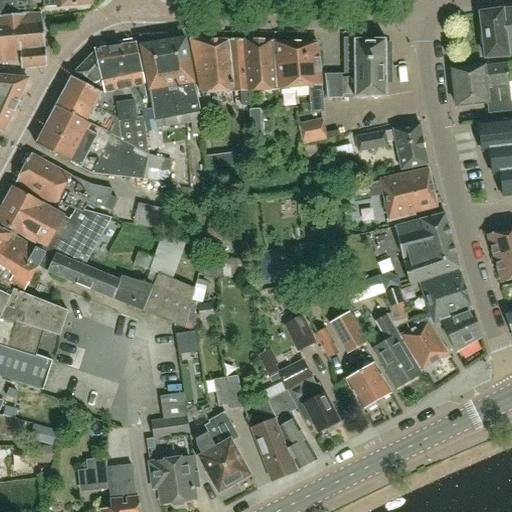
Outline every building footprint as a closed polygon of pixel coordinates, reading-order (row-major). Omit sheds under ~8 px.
[(15,0),(0,0),(0,14),(0,17),(18,15),(15,0)] [(44,0),(45,9),(93,5),(93,3),(97,0),(44,0)] [(511,8),(494,11),(481,13),(486,58),(511,56),(511,8)] [(18,15),(0,17),(0,16),(0,64),(23,63),(24,68),(33,68),(47,67),(41,13),(18,15)] [(186,38),(140,46),(142,54),(155,129),(156,129),(157,129),(185,125),(185,127),(200,124),(201,124),(199,112),(188,48),(186,40),(186,38)] [(354,77),(327,77),(329,98),(343,98),(343,95),(355,95),(355,98),(387,98),(387,39),(354,39),(354,77)] [(200,40),(190,40),(192,48),(200,93),(233,92),(232,70),(234,70),(234,64),(232,64),(230,41),(222,40),(205,40),(200,40)] [(247,92),(242,41),(230,41),(232,64),(234,64),(234,70),(232,70),(233,92),(240,92),(240,106),(248,106),(248,92),(247,92)] [(275,90),(273,42),(242,41),(247,92),(248,92),(276,90),(275,90)] [(293,43),(273,42),(275,90),(276,90),(307,88),(308,98),(324,96),(318,48),(318,43),(316,43),(307,43),(300,43),(293,43)] [(99,49),(75,73),(76,74),(94,84),(98,82),(98,84),(102,82),(104,93),(105,94),(114,92),(116,105),(118,116),(120,129),(118,140),(121,141),(135,149),(134,179),(142,180),(157,183),(163,159),(147,155),(142,118),(134,119),(133,112),(148,110),(145,85),(143,86),(135,44),(135,43),(99,49)] [(507,77),(506,65),(452,71),(456,107),(487,104),(488,115),(511,112),(507,77)] [(0,75),(0,107),(13,112),(28,79),(24,78),(24,77),(0,75)] [(118,116),(116,105),(114,92),(105,94),(106,98),(102,99),(98,97),(100,92),(71,77),(56,107),(85,122),(118,140),(120,129),(118,116)] [(324,96),(308,98),(310,114),(324,113),(325,112),(324,96)] [(0,130),(4,132),(13,112),(0,107),(0,130)] [(85,122),(56,107),(36,145),(89,174),(90,175),(134,179),(135,149),(121,141),(118,140),(85,122)] [(322,120),(298,125),(303,145),(326,140),(322,120)] [(511,122),(480,126),(483,150),(491,149),(511,146),(511,122)] [(427,166),(419,125),(354,138),(357,154),(387,148),(386,143),(394,142),(401,172),(427,166)] [(356,165),(351,145),(333,150),(334,160),(327,162),(330,173),(356,165)] [(511,146),(491,149),(493,173),(501,172),(511,170),(511,146)] [(220,168),(235,166),(236,166),(234,154),(205,157),(207,170),(219,169),(220,168)] [(31,155),(23,170),(16,184),(50,203),(55,204),(56,203),(75,210),(83,211),(86,202),(105,208),(112,212),(117,201),(110,197),(113,191),(93,187),(72,178),(31,155)] [(235,166),(220,168),(221,175),(237,173),(235,166)] [(359,181),(360,184),(318,190),(321,209),(339,199),(362,196),(374,194),(382,193),(388,220),(436,208),(428,170),(375,182),(364,184),(363,180),(359,181)] [(511,170),(501,172),(504,195),(511,194),(511,170)] [(75,210),(69,220),(13,189),(0,211),(0,225),(35,245),(46,251),(48,250),(55,253),(69,260),(85,266),(91,255),(112,219),(83,211),(75,210)] [(177,213),(138,204),(133,225),(172,234),(177,213)] [(401,256),(452,243),(445,215),(394,228),(401,256)] [(0,225),(0,280),(23,295),(38,266),(48,271),(47,272),(129,306),(128,309),(146,316),(147,314),(184,329),(190,303),(192,303),(195,289),(194,289),(172,279),(158,273),(157,274),(153,286),(121,276),(119,280),(85,266),(69,260),(55,253),(48,250),(46,251),(35,245),(0,225)] [(494,260),(511,254),(511,229),(487,238),(494,260)] [(161,235),(153,259),(137,254),(134,265),(157,274),(158,273),(171,238),(161,235)] [(185,244),(171,238),(158,273),(172,279),(182,255),(185,244)] [(452,243),(401,256),(409,286),(459,269),(452,243)] [(511,254),(494,260),(501,283),(511,279),(511,254)] [(204,279),(248,278),(248,260),(240,261),(240,260),(204,260),(204,279)] [(448,309),(469,303),(460,272),(420,285),(429,310),(447,305),(448,309)] [(379,276),(364,282),(355,285),(361,302),(385,294),(384,293),(383,288),(379,276)] [(192,303),(203,303),(208,283),(197,280),(195,289),(192,303)] [(67,311),(23,295),(21,297),(12,292),(11,293),(0,287),(0,345),(34,357),(35,355),(43,331),(59,337),(67,311)] [(342,287),(336,290),(342,306),(348,304),(342,287)] [(404,303),(398,289),(384,293),(385,294),(389,308),(402,304),(404,303)] [(192,303),(190,303),(184,329),(193,330),(193,310),(192,303)] [(203,303),(192,303),(193,310),(197,310),(198,319),(214,317),(212,303),(203,305),(203,303)] [(480,339),(469,303),(448,309),(447,305),(429,310),(433,323),(441,321),(457,353),(480,339)] [(402,304),(389,308),(395,323),(407,319),(402,304)] [(293,317),(295,321),(289,324),(301,349),(316,342),(304,317),(302,317),(300,313),(293,317)] [(367,342),(351,314),(331,326),(347,353),(367,342)] [(375,322),(387,341),(372,350),(395,389),(421,375),(396,335),(398,334),(387,316),(375,322)] [(406,323),(409,331),(400,335),(421,371),(423,370),(427,372),(435,367),(434,362),(448,354),(427,323),(424,317),(406,323)] [(0,377),(6,380),(43,392),(47,381),(53,361),(35,355),(34,357),(0,345),(0,377)] [(258,356),(268,377),(278,372),(274,365),(278,363),(271,349),(258,356)] [(369,356),(362,360),(360,357),(346,365),(353,377),(346,381),(363,410),(367,407),(368,409),(375,405),(374,403),(390,394),(373,365),(369,356)] [(310,379),(301,361),(276,374),(286,391),(310,379)] [(237,377),(225,379),(225,381),(225,384),(228,401),(229,404),(231,410),(244,408),(237,377)] [(225,381),(225,379),(214,381),(219,406),(229,404),(228,401),(225,384),(225,381)] [(310,379),(286,391),(290,398),(296,409),(296,408),(304,423),(305,423),(304,421),(309,418),(317,432),(338,421),(317,384),(314,386),(310,379)] [(286,391),(267,401),(278,425),(277,426),(288,447),(287,449),(297,469),(316,460),(293,420),(290,422),(286,414),(296,409),(290,398),(286,391)] [(164,420),(187,417),(184,394),(161,397),(164,420)] [(295,471),(267,401),(265,398),(256,402),(264,425),(251,430),(271,482),(295,471)] [(206,418),(202,410),(192,415),(199,428),(203,426),(209,424),(206,418)] [(210,424),(204,427),(207,433),(233,484),(237,482),(240,483),(245,480),(245,477),(248,476),(230,442),(238,437),(225,414),(209,422),(210,424)] [(0,432),(8,435),(13,420),(0,415),(0,432)] [(187,417),(164,420),(164,421),(152,422),(154,439),(155,439),(190,434),(187,417)] [(199,428),(194,430),(198,438),(196,446),(209,470),(207,472),(218,492),(220,491),(224,492),(230,489),(230,486),(233,484),(207,433),(204,427),(199,429),(199,428)] [(154,439),(147,440),(148,450),(156,449),(155,439),(154,439)] [(50,447),(33,447),(34,463),(51,463),(50,447)] [(199,471),(197,472),(195,458),(150,464),(153,489),(159,488),(161,505),(194,500),(193,490),(201,488),(199,471)] [(109,490),(107,469),(106,459),(86,461),(87,470),(78,471),(80,493),(109,490)] [(109,490),(110,497),(112,509),(101,511),(140,511),(138,497),(136,497),(132,466),(107,469),(109,490)]
